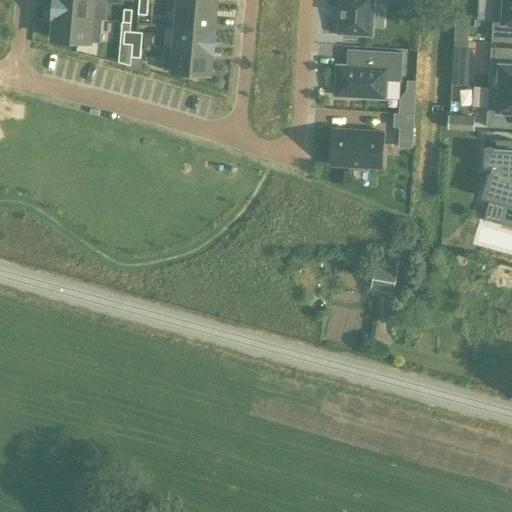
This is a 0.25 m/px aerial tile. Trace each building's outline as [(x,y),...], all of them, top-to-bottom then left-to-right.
[(91,20),(92,19),(93,0),(53,0),(52,16),(91,20)] [(98,0),(95,16),(105,17),(107,0),(98,0)] [(167,0),(167,5),(177,6),(177,5),(215,8),(215,0),(167,0)] [(356,34),(372,35),(373,0),(340,0),(338,33),(343,34),(342,37),(356,38),(356,34)] [(511,0),(493,0),(491,39),(511,40),(511,0)] [(146,15),(147,3),(138,2),(137,14),(146,15)] [(177,5),(177,6),(175,27),(213,30),(213,29),(215,8),(177,5)] [(132,10),(123,9),(122,22),(130,23),(132,10)] [(91,20),(52,16),(52,17),(54,17),(52,39),(64,40),(64,42),(77,44),(77,41),(99,43),(101,19),(92,19),(91,20)] [(454,83),(468,83),(469,18),(455,17),(454,83)] [(174,47),(173,48),(211,52),(211,53),(213,53),(215,29),(213,29),(213,30),(175,27),(174,47)] [(131,45),(132,44),(133,32),(124,31),(123,44),(131,45)] [(132,44),(141,45),(142,33),(133,32),(132,44)] [(140,58),(141,45),(132,44),(131,45),(131,57),(140,58)] [(197,73),(210,74),(211,53),(211,52),(173,48),(174,47),(164,46),(162,70),(184,72),(184,74),(197,75),(197,73)] [(488,87),(511,88),(511,48),(491,47),(488,87)] [(337,65),(335,96),(385,98),(386,80),(400,81),(402,53),(364,51),(363,67),(337,65)] [(511,88),(488,87),(486,127),(511,128),(511,122),(511,88)] [(412,128),(413,115),(394,114),(393,127),(412,128)] [(472,117),(448,115),(447,129),(472,131),(472,117)] [(383,130),(333,127),(331,163),(381,166),(383,130)] [(500,216),(511,218),(511,150),(511,143),(511,142),(495,141),(495,150),(484,149),(483,166),(491,167),(490,175),(487,175),(481,197),(488,199),(504,203),(500,216)] [(370,290),(392,294),(396,270),(398,260),(377,256),(376,265),(374,265),(370,290)]
